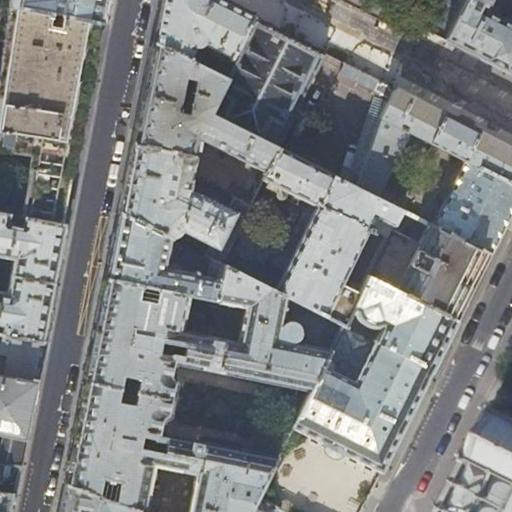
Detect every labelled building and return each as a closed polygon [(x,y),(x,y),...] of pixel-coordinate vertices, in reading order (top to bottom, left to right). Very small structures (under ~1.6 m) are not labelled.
[(18,0),(17,8),(98,23),(102,24),(106,0),(18,0)] [(221,77),(252,16),(219,0),(160,0),(160,6),(158,17),(152,44),(186,60),(191,52),(209,61),(205,70),(221,77)] [(511,24),(486,11),(490,0),(465,0),(445,40),(445,41),(501,69),(503,70),(511,74),(511,24)] [(98,23),(17,8),(16,7),(2,99),(3,99),(0,116),(0,152),(31,158),(22,218),(24,218),(61,224),(72,167),(80,120),(91,65),(98,23)] [(277,149),(324,53),(317,49),(315,52),(307,48),(308,45),(304,43),(302,45),(299,44),(269,29),(270,25),(266,23),(264,27),(260,25),(255,22),(257,19),(252,16),(221,77),(225,80),(207,115),(277,149)] [(186,60),(152,44),(141,101),(132,146),(190,157),(194,138),(265,173),(277,149),(207,115),(225,80),(221,77),(205,70),(186,60)] [(380,94),(385,84),(366,74),(360,85),(380,94)] [(380,94),(370,114),(350,172),(345,170),(341,179),(356,187),(380,119),(395,89),(385,84),(380,94)] [(418,148),(422,141),(464,162),(433,226),(489,255),(510,211),(511,207),(511,148),(460,122),(395,89),(380,119),(356,187),(356,188),(390,205),(394,196),(381,190),(404,142),(418,148)] [(185,191),(187,175),(190,157),(132,146),(124,185),(118,213),(170,239),(179,231),(208,246),(204,256),(210,259),(221,265),(227,252),(249,206),(232,197),(226,210),(194,194),(185,191)] [(390,229),(399,210),(390,205),(356,188),(356,187),(341,179),(277,149),(265,173),(262,180),(316,206),(283,274),(230,247),(227,252),(221,265),(222,266),(286,297),(342,326),(343,326),(350,313),(359,293),(341,284),(366,231),(371,233),(372,230),(387,236),(390,229)] [(433,226),(399,210),(390,229),(420,245),(397,291),(455,321),(473,286),(489,255),(433,226)] [(61,224),(24,218),(22,227),(8,224),(10,216),(0,213),(0,257),(13,260),(10,276),(54,283),(59,256),(65,225),(61,224)] [(163,268),(170,239),(118,213),(111,247),(105,279),(188,296),(216,301),(222,266),(221,265),(210,259),(206,277),(196,275),(197,274),(172,269),(172,270),(163,268)] [(181,330),(188,296),(105,279),(93,335),(84,382),(172,399),(176,382),(173,378),(171,378),(174,364),(310,392),(331,350),(294,342),(298,339),(299,336),(299,331),(298,325),(295,323),(290,321),(286,321),(282,323),(286,297),(222,266),(216,301),(215,303),(243,308),(236,343),(181,330)] [(54,283),(10,276),(7,293),(0,292),(0,326),(3,327),(1,335),(43,342),(47,316),(54,283)] [(359,293),(350,313),(353,315),(353,318),(355,322),(358,325),(361,328),(365,329),(371,330),(374,329),(378,327),(382,329),(372,348),(340,331),(339,335),(372,351),(374,348),(376,343),(431,370),(440,351),(441,349),(455,321),(397,291),(367,277),(359,293)] [(0,334),(0,355),(4,356),(1,376),(35,381),(39,362),(43,342),(1,335),(0,334)] [(339,335),(331,350),(310,392),(293,425),(291,429),(380,471),(410,412),(431,370),(376,343),(374,348),(372,351),(339,335)] [(0,434),(23,439),(30,408),(35,381),(1,376),(0,375),(0,434)] [(169,417),(172,399),(84,382),(74,429),(63,485),(139,511),(143,511),(154,467),(160,468),(161,461),(136,456),(140,436),(165,441),(167,434),(161,433),(163,419),(166,419),(169,417)] [(511,511),(511,412),(503,408),(505,402),(499,400),(497,405),(492,402),(489,409),(494,412),(490,419),(487,418),(485,424),(487,425),(481,439),(477,437),(475,442),(478,444),(474,452),(469,449),(465,456),(470,459),(468,464),(461,479),(457,477),(454,482),(458,484),(448,505),(444,503),(441,509),(445,511),(444,511),(511,511)] [(277,458),(167,434),(165,441),(161,461),(160,468),(194,475),(185,511),(249,511),(256,498),(277,458)] [(0,455),(0,492),(12,494),(12,492),(19,458),(0,455)] [(139,511),(63,485),(57,511),(139,511)] [(12,494),(0,492),(0,511),(10,511),(14,494),(12,494)] [(256,498),(249,511),(282,511),(277,509),(278,509),(256,498)]
